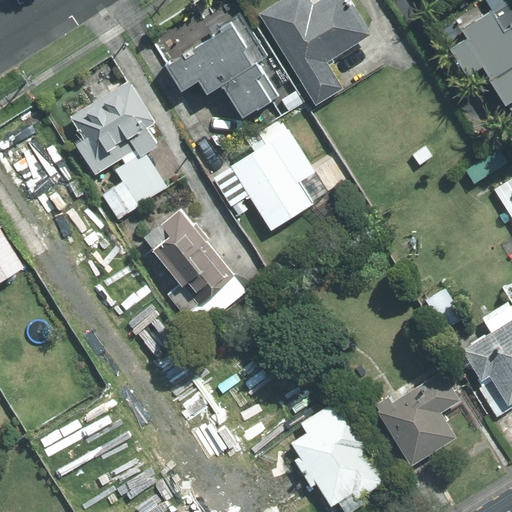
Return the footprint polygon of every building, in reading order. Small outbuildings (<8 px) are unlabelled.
[(318,0),(278,0),(264,10),(321,99),(347,82),(332,59),(377,30),(358,0),(318,0),(319,0),(318,0)] [(511,0),(506,0),(470,22),(475,31),(459,41),(475,68),(492,58),(511,91),(511,0)] [(251,110),(282,92),(240,20),(174,58),(188,81),(208,70),(216,84),(231,76),(251,110)] [(162,141),(151,124),(161,118),(134,75),(75,112),(89,134),(81,139),(103,175),(119,166),(126,177),(106,190),(122,215),(143,202),(172,185),(150,148),(162,141)] [(293,124),(234,162),(276,227),(317,200),(302,177),(320,166),(293,124)] [(78,163),(57,130),(0,166),(0,171),(26,212),(37,205),(52,227),(77,211),(65,191),(76,184),(67,170),(78,163)] [(511,159),(501,145),(468,166),(477,181),(511,159)] [(511,173),(493,186),(511,212),(511,173)] [(167,219),(177,230),(158,244),(186,278),(170,291),(186,311),(239,271),(185,204),(167,219)] [(0,280),(30,263),(0,212),(0,280)] [(466,316),(447,285),(427,297),(446,328),(466,316)] [(511,317),(468,345),(487,374),(492,371),(511,402),(511,401),(511,317)] [(460,431),(445,407),(463,397),(445,368),(383,406),(416,459),(460,431)] [(310,428),(296,437),(341,508),(390,477),(370,445),(377,440),(344,393),(304,418),(310,428)] [(228,490),(206,504),(211,511),(294,511),(270,472),(259,479),(250,464),(256,460),(219,401),(194,417),(231,478),(223,483),(228,490)] [(142,511),(145,510),(123,480),(87,506),(91,511),(142,511)]
